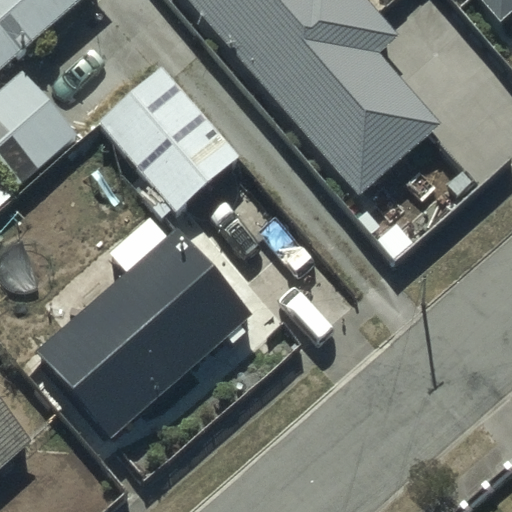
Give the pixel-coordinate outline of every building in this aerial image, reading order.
[(0,0),(0,78),(88,0),(0,0)] [(181,0),(356,204),(438,134),(377,63),(395,47),(354,0),(181,0)] [(511,0),(471,0),(498,30),(511,18),(511,0)] [(161,73),(96,132),(134,176),(124,185),(160,228),(171,218),(173,221),(239,165),(161,73)] [(19,78),(0,94),(0,180),(4,185),(0,188),(0,212),(78,148),(19,78)] [(125,285),(34,361),(109,448),(224,350),(229,357),(244,344),(236,334),(250,322),(177,237),(165,247),(149,228),(107,264),(125,285)] [(0,420),(0,477),(28,453),(0,420)]
